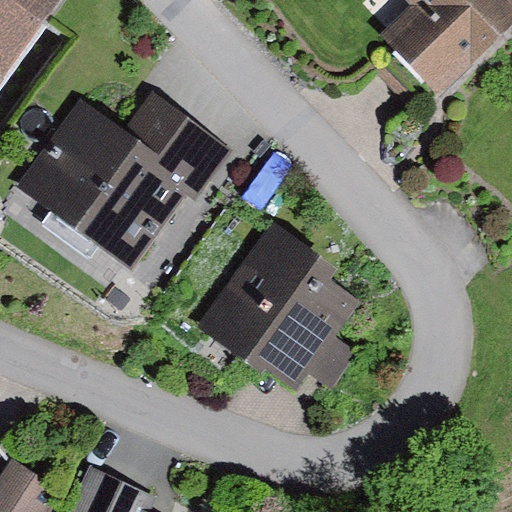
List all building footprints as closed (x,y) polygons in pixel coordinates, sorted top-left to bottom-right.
[(0,0),(0,82),(60,0),(0,0)] [(511,0),(405,0),(412,7),(383,35),(439,93),(511,23),(511,0)] [(124,127),(83,98),(22,184),(133,261),(184,189),(199,200),(234,150),(150,91),(124,127)] [(337,266),(272,222),(197,333),(261,377),(266,370),(298,391),(310,373),(332,388),(357,352),(337,338),(361,303),(327,280),(337,266)] [(43,511),(60,486),(14,458),(0,480),(0,511),(43,511)] [(145,511),(153,496),(92,467),(70,511),(145,511)]
